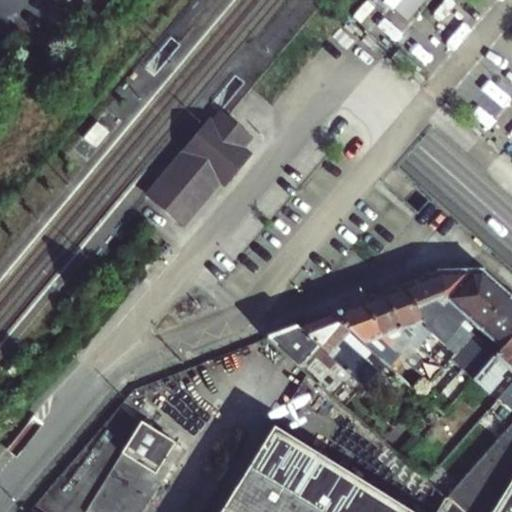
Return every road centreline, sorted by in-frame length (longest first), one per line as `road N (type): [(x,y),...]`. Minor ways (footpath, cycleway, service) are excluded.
road 1 (residential): [(102,379),(465,237)]
road 2 (secondary): [(229,0),(369,94),(511,222)]
road 3 (residential): [(0,500),(102,379)]
